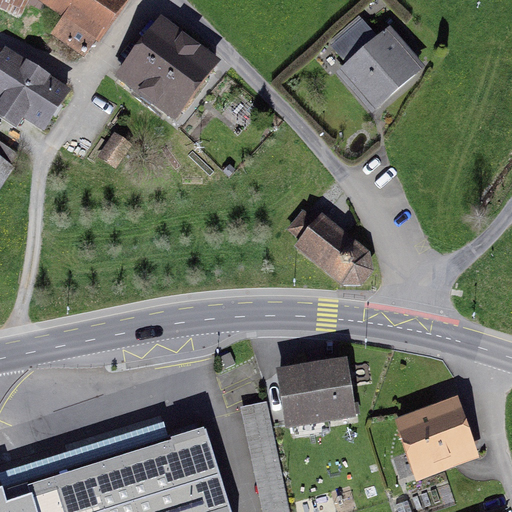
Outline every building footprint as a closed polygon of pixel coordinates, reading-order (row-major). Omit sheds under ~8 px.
[(26,0),(0,0),(0,7),(18,16),(26,0)] [(42,0),(61,14),(50,29),(84,55),(125,0),(42,0)] [(222,61),(160,14),(116,72),(178,119),(222,61)] [(388,44),(367,19),(337,44),(355,66),(348,73),(381,113),(432,71),(400,34),(388,44)] [(70,90),(5,47),(0,54),(0,114),(19,127),(26,117),(45,129),(70,90)] [(137,145),(121,134),(105,156),(122,168),(137,145)] [(0,198),(27,161),(0,141),(0,198)] [(371,259),(322,221),(317,227),(303,215),(288,234),(303,245),(298,251),(347,290),(362,288),(372,275),(371,259)] [(347,366),(277,378),(281,403),(287,437),(358,424),(347,366)] [(447,404),(402,419),(423,481),(486,460),(465,398),(447,404)] [(291,511),(268,399),(242,404),(263,511),(291,511)] [(5,497),(9,511),(224,511),(200,435),(175,443),(5,497)]
